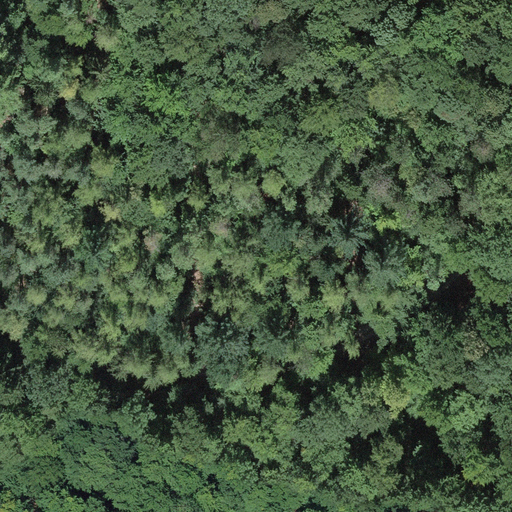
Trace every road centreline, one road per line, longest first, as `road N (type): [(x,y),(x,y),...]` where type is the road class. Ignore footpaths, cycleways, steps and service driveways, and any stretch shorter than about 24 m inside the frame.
road 1 (track): [(0,307),(112,361),(164,370),(304,359),(461,272),(511,171)]
road 2 (track): [(29,0),(176,58),(316,96),(370,79),(414,0)]
